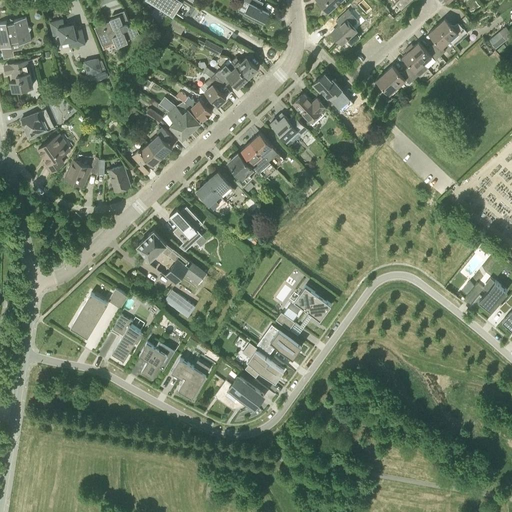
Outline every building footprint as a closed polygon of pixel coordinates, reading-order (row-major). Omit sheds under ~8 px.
[(146,0),(173,17),(183,1),(180,0),(146,0)] [(263,24),(269,12),(258,6),(260,0),(243,0),(249,3),(243,14),(263,24)] [(317,0),(319,1),(328,11),(340,0),(317,0)] [(342,43),(355,31),(346,20),(353,14),(348,9),(337,20),(341,25),(332,32),(342,43)] [(129,21),(125,10),(113,14),(114,16),(110,18),(111,20),(95,27),(104,49),(105,48),(103,46),(115,41),(117,46),(128,41),(127,39),(140,34),(134,19),(129,21)] [(2,48),(4,59),(15,56),(12,42),(26,39),(26,41),(32,40),(30,31),(32,28),(28,26),(26,17),(0,22),(0,45),(1,48),(2,48)] [(165,28),(167,28),(170,30),(177,19),(171,17),(165,28)] [(445,18),(436,26),(449,40),(458,32),(462,36),(467,32),(458,22),(453,26),(445,18)] [(65,25),(64,20),(63,19),(50,22),(53,35),(60,34),(62,42),(69,41),(70,47),(86,44),(82,28),(75,30),(74,23),(65,25)] [(449,40),(436,26),(429,33),(437,41),(432,46),(440,55),(445,51),(442,47),(449,40)] [(171,31),(167,28),(158,42),(162,44),(171,31)] [(487,40),(494,48),(504,39),(499,33),(498,31),(487,40)] [(223,47),(206,39),(205,41),(201,39),(198,44),(219,54),(223,47)] [(440,55),(432,46),(427,50),(419,41),(414,46),(412,43),(408,47),(423,63),(432,56),(435,60),(440,55)] [(489,56),(494,52),(485,42),(480,46),(489,56)] [(416,70),(423,63),(408,47),(405,49),(407,52),(402,56),(410,65),(405,70),(414,79),(419,74),(416,70)] [(159,58),(153,54),(150,61),(155,64),(159,58)] [(232,60),(248,78),(258,69),(246,56),(242,61),(239,58),(239,59),(236,56),(232,60)] [(99,60),(99,57),(84,61),(87,75),(96,73),(98,80),(108,75),(102,59),(99,60)] [(16,62),(20,79),(11,81),(13,91),(27,88),(26,86),(33,84),(28,59),(16,62)] [(248,78),(232,60),(231,59),(226,63),(221,68),(215,73),(225,84),(231,79),(238,87),(248,78)] [(414,79),(405,70),(401,74),(393,65),(385,72),(398,87),(406,79),(409,83),(414,79)] [(203,71),(211,77),(215,73),(206,66),(203,71)] [(398,87),(385,72),(376,80),(384,88),(379,93),(388,102),(393,98),(389,94),(398,87)] [(220,104),(222,102),(223,101),(227,97),(220,90),(225,84),(215,73),(211,77),(205,82),(210,87),(205,91),(218,105),(219,104),(220,104)] [(332,79),(327,75),(325,73),(313,84),(320,91),(322,90),(328,96),(326,98),(342,116),(355,103),(342,88),(333,78),(332,79)] [(125,97),(132,101),(136,94),(130,90),(125,97)] [(196,102),(189,97),(179,90),(176,96),(180,99),(192,106),(203,119),(212,111),(200,99),(196,102)] [(312,101),(304,92),(292,103),(313,124),(324,114),(322,112),(327,107),(318,97),(312,101)] [(177,105),(175,107),(172,110),(191,130),(200,122),(188,109),(184,113),(177,105)] [(158,123),(163,116),(150,107),(145,114),(158,123)] [(39,134),(54,128),(46,108),(21,119),(29,135),(38,131),(39,134)] [(191,130),(172,110),(170,111),(167,114),(174,121),(170,125),(182,138),(191,130)] [(289,119),(285,115),(282,112),(271,122),(287,140),(297,131),(301,135),(308,128),(295,114),(289,119)] [(149,143),(162,157),(172,147),(167,141),(173,136),(166,129),(162,127),(157,132),(159,134),(149,143)] [(261,132),(252,140),(269,160),(278,151),(272,145),(272,144),(261,132)] [(51,171),(64,162),(60,156),(67,151),(60,141),(63,139),(60,134),(39,148),(49,163),(47,165),(51,171)] [(269,160),(252,140),(242,149),(253,162),(251,164),(254,167),(265,180),(275,171),(268,164),(269,160)] [(162,157),(149,143),(140,150),(139,149),(132,155),(141,165),(148,159),(153,165),(155,164),(154,163),(156,161),(156,162),(162,157)] [(254,167),(251,164),(239,151),(229,161),(247,181),(252,177),(248,172),(254,167)] [(98,174),(99,159),(99,157),(96,156),(91,167),(73,159),(65,177),(84,185),(90,170),(98,174)] [(115,190),(131,185),(124,165),(109,170),(115,190)] [(218,171),(208,180),(220,193),(225,199),(235,190),(230,184),(218,171)] [(246,184),(240,177),(236,181),(242,188),(246,184)] [(220,193),(208,180),(198,190),(214,208),(220,203),(215,198),(220,193)] [(305,202),(297,193),(287,203),(295,212),(305,202)] [(203,223),(187,205),(181,211),(178,208),(170,215),(179,225),(173,230),(184,242),(179,245),(186,250),(203,235),(197,228),(203,223)] [(176,260),(166,274),(176,282),(183,272),(197,283),(204,274),(188,262),(190,260),(167,243),(155,229),(138,245),(150,258),(162,247),(166,249),(164,251),(176,260)] [(481,297),(479,301),(490,310),(507,289),(496,280),(486,272),(478,282),(487,290),(482,297),(481,297)] [(152,283),(147,279),(143,284),(148,288),(152,283)] [(463,289),(468,292),(476,283),(471,279),(463,289)] [(306,285),(294,300),(310,312),(311,310),(318,315),(317,316),(320,319),(332,303),(306,285)] [(121,307),(128,295),(116,287),(109,300),(121,307)] [(188,316),(196,305),(172,289),(165,300),(188,316)] [(108,302),(91,292),(71,326),(88,336),(108,302)] [(511,307),(502,319),(511,328),(511,307)] [(295,321),(281,311),(275,319),(289,330),(295,321)] [(137,342),(144,331),(131,324),(133,321),(121,314),(113,327),(123,333),(112,351),(124,358),(135,341),(137,342)] [(293,357),(301,346),(302,345),(272,323),(269,328),(276,333),(271,340),(293,357)] [(237,344),(243,347),(248,339),(242,335),(237,344)] [(142,370),(153,377),(154,375),(159,366),(164,369),(175,349),(159,340),(156,346),(147,341),(139,354),(148,359),(142,370)] [(250,362),(245,368),(256,375),(261,370),(276,381),(284,369),(256,349),(248,360),(250,362)] [(206,373),(179,357),(171,371),(182,377),(184,375),(186,376),(178,388),(193,396),(206,373)] [(255,407),(264,394),(238,375),(229,388),(255,407)]
